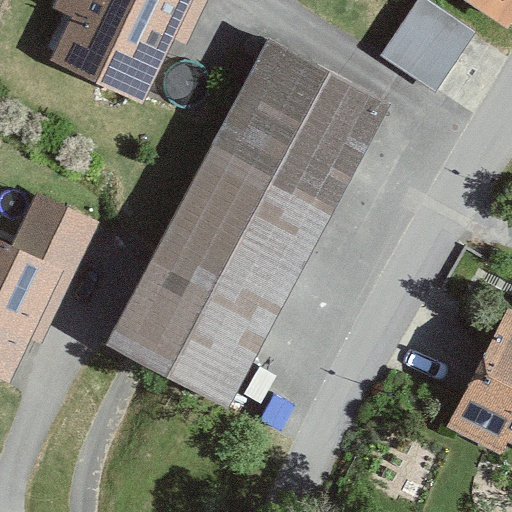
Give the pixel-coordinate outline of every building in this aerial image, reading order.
[(57,0),(54,7),(71,15),(51,59),(143,102),(174,37),(185,43),(205,0),(57,0)] [(474,34),(425,0),(418,0),(381,54),(435,91),(474,34)] [(511,26),(511,0),(469,0),(511,27),(511,26)] [(268,36),(102,345),(229,412),(395,104),(268,36)] [(0,376),(10,381),(31,338),(42,344),(100,222),(38,192),(14,244),(0,237),(0,376)] [(511,312),(506,310),(446,427),(501,455),(507,442),(511,444),(511,312)]
